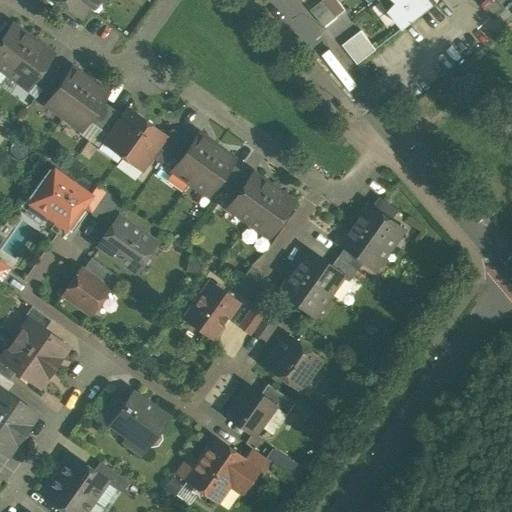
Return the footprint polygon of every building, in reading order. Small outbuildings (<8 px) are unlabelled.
[(53,0),(80,19),(93,0),(98,0),(100,1),(100,0),(53,0)] [(337,0),(323,0),(336,17),(345,10),(337,0)] [(381,0),(404,28),(439,1),(438,0),(381,0)] [(0,39),(0,69),(6,74),(32,39),(11,24),(0,39)] [(361,31),(342,45),(357,64),(375,49),(372,45),(361,31)] [(32,39),(6,74),(26,89),(31,82),(45,63),(52,53),(32,39)] [(45,63),(31,82),(41,89),(55,70),(45,63)] [(50,96),(44,105),(62,117),(89,80),(71,67),(50,96)] [(55,70),(41,89),(50,96),(64,77),(55,70)] [(89,80),(62,117),(80,130),(87,120),(101,101),(106,93),(89,80)] [(101,101),(87,120),(97,127),(111,108),(101,101)] [(106,134),(100,142),(121,157),(146,121),(126,107),(120,115),(106,134)] [(111,108),(97,127),(106,134),(120,115),(111,108)] [(146,121),(121,157),(141,172),(158,148),(167,136),(166,135),(146,121)] [(171,128),(166,135),(167,136),(158,148),(167,155),(181,136),(171,128)] [(177,162),(171,170),(189,183),(215,146),(198,133),(177,162)] [(191,143),(181,136),(167,155),(177,162),(191,143)] [(215,146),(189,183),(207,196),(216,183),(230,164),(233,159),(215,146)] [(230,164),(216,183),(225,190),(239,170),(230,164)] [(87,194),(53,170),(29,203),(65,228),(80,207),(89,195),(87,194)] [(239,170),(225,190),(235,197),(249,177),(239,170)] [(235,197),(227,208),(247,223),(273,187),(253,173),(235,197)] [(95,185),(87,194),(89,195),(80,207),(90,214),(105,192),(95,185)] [(273,187),(247,223),(267,237),(293,201),(273,187)] [(105,192),(90,214),(110,227),(118,215),(119,216),(125,207),(105,192)] [(398,211),(380,197),(373,207),(392,220),(398,211)] [(373,207),(369,204),(355,224),(390,250),(405,230),(392,220),(373,207)] [(119,216),(118,215),(110,227),(107,230),(110,232),(99,247),(130,269),(137,268),(153,245),(151,239),(119,216)] [(390,250),(355,224),(340,244),(343,247),(363,260),(376,270),(390,250)] [(363,260),(343,247),(336,257),(356,271),(363,260)] [(329,266),(307,250),(292,270),(328,296),(342,277),(342,275),(329,266)] [(356,271),(336,257),(329,266),(342,275),(342,277),(349,281),(356,271)] [(0,280),(8,269),(0,263),(0,280)] [(250,266),(236,286),(246,292),(260,273),(250,266)] [(79,270),(62,294),(70,299),(69,302),(81,310),(82,308),(90,313),(107,289),(79,270)] [(328,296),(292,270),(278,290),(314,316),(328,296)] [(260,273),(246,292),(256,299),(269,280),(260,273)] [(238,301),(210,281),(183,319),(211,339),(221,324),(222,324),(226,318),(238,301)] [(51,320),(31,306),(24,317),(28,320),(28,319),(44,330),(51,320)] [(268,309),(252,332),(264,340),(280,317),(268,309)] [(44,330),(28,319),(28,320),(14,339),(53,367),(67,347),(44,330)] [(320,360),(284,335),(263,364),(296,387),(303,376),(307,379),(320,360)] [(53,367),(14,339),(0,358),(15,370),(39,386),(53,367)] [(15,370),(0,358),(0,357),(0,374),(8,380),(15,370)] [(8,380),(0,374),(0,388),(6,393),(13,383),(8,380)] [(293,403),(267,384),(259,395),(274,405),(273,406),(285,414),(293,403)] [(246,385),(225,415),(253,435),(273,406),(274,405),(259,395),(246,385)] [(6,393),(0,388),(0,419),(21,434),(36,414),(6,393)] [(166,418),(132,393),(125,403),(110,424),(111,424),(130,438),(133,434),(147,444),(149,445),(156,444),(160,439),(158,432),(157,431),(166,418)] [(113,395),(95,421),(107,430),(111,424),(110,424),(125,403),(113,395)] [(21,434),(0,419),(0,449),(7,454),(21,434)] [(210,450),(206,447),(197,461),(183,480),(215,503),(227,486),(235,480),(246,488),(258,470),(259,469),(244,458),(218,439),(210,450)] [(269,462),(251,449),(244,458),(259,469),(258,470),(261,473),(269,462)] [(197,461),(187,454),(174,473),(183,480),(197,461)] [(92,472),(70,456),(57,476),(92,501),(105,483),(106,481),(92,472)] [(128,482),(99,461),(92,472),(106,481),(105,483),(120,493),(128,482)] [(83,511),(92,501),(57,476),(43,496),(64,511),(65,511),(83,511)]
